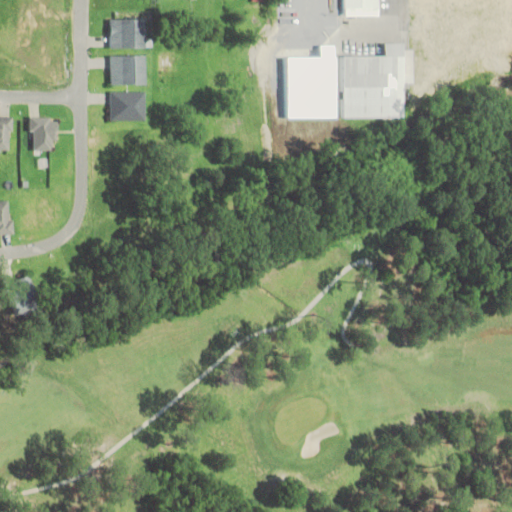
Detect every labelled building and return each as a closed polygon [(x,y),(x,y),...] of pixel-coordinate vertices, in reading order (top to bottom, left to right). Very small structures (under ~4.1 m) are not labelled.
[(377,15),(377,0),(341,0),(341,15),(377,15)] [(144,48),(144,18),(108,18),(108,48),(144,48)] [(403,117),(402,41),(383,42),(383,56),(286,57),(287,119),(403,117)] [(174,51),(159,51),(159,72),(174,72),(174,51)] [(144,84),(144,55),(108,55),(108,84),(144,84)] [(109,119),(144,119),(144,91),(109,91),(109,119)] [(12,116),(0,116),(0,149),(12,149),(12,116)] [(56,116),(29,116),(29,149),(56,149),(56,116)] [(0,201),(0,234),(11,234),(11,201),(0,201)] [(5,283),(16,317),(40,309),(30,275),(5,283)]
